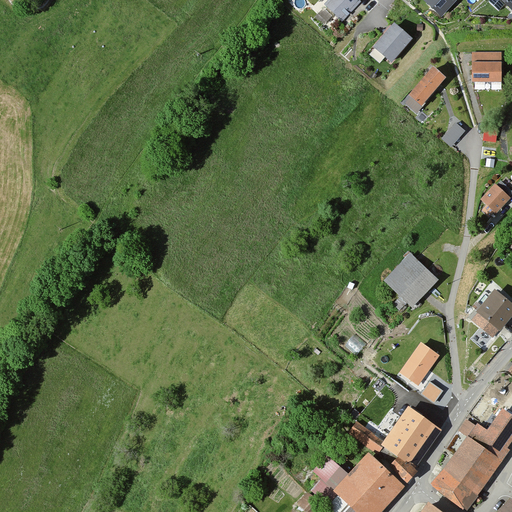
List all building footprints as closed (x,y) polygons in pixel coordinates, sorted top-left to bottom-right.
[(361,2),(359,0),(330,0),(324,7),(341,23),(361,2)] [(425,0),(424,2),(442,19),(459,0),(425,0)] [(511,0),(498,0),(511,13),(511,0)] [(412,42),(392,25),(372,49),(393,66),(412,42)] [(498,63),(470,64),(470,82),(498,82),(498,63)] [(446,80),(433,70),(405,104),(417,114),(446,80)] [(465,132),(456,125),(443,140),(451,148),(465,132)] [(498,130),(485,128),(483,142),(496,143),(498,130)] [(495,160),(487,159),(486,167),(494,168),(495,160)] [(511,192),(501,182),(496,188),(508,199),(511,194),(511,192)] [(496,188),(496,187),(482,201),(487,206),(483,211),(490,218),(494,213),(496,215),(510,200),(508,199),(496,188)] [(437,283),(409,256),(384,282),(413,309),(437,283)] [(511,317),(511,307),(494,293),(477,315),(500,333),(511,317)] [(421,342),(400,372),(419,386),(440,355),(421,342)] [(430,382),(421,395),(435,404),(444,392),(430,382)] [(499,398),(491,394),(488,401),(496,405),(499,398)] [(486,408),(478,401),(469,413),(477,420),(486,408)] [(384,442),(382,445),(384,447),(398,456),(410,464),(437,426),(408,406),(384,442)] [(497,463),(511,433),(511,417),(497,408),(481,429),(467,419),(456,432),(497,463)] [(382,445),(384,442),(356,422),(348,434),(373,452),(375,450),(379,453),(384,447),(382,445)] [(497,463),(462,437),(427,483),(462,509),(497,463)] [(387,469),(369,453),(349,474),(333,491),(336,493),(356,511),(381,511),(405,487),(387,469)] [(349,474),(322,456),(307,473),(316,481),(333,491),(349,474)] [(418,471),(410,464),(398,456),(386,468),(387,469),(405,487),(418,471)] [(324,505),(336,493),(316,481),(307,491),(324,505)] [(308,511),(316,503),(305,494),(295,506),(301,511),(308,511)] [(442,511),(429,500),(419,511),(442,511)] [(511,511),(511,503),(509,501),(499,511),(511,511)]
